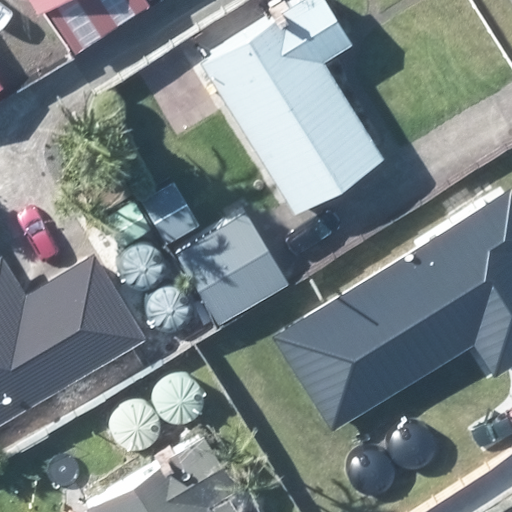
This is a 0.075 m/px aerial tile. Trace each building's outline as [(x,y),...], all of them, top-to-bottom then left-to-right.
[(40,0),(71,46),(138,0),(40,0)] [(271,0),(194,48),(286,199),(377,143),(317,46),(343,30),(324,0),(271,0)] [(511,181),(271,329),(331,426),(469,343),(487,372),(511,356),(511,181)] [(278,274),(237,207),(172,246),(214,313),(278,274)] [(0,407),(134,327),(86,246),(15,289),(0,264),(0,407)] [(194,422),(79,494),(89,511),(212,511),(198,491),(226,473),(194,422)] [(416,479),(368,511),(427,511),(435,507),(416,479)]
